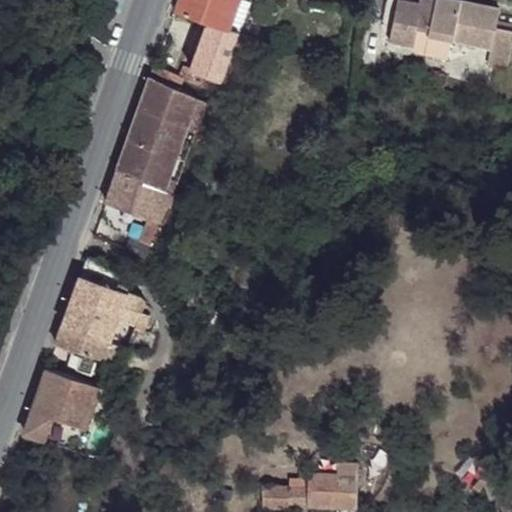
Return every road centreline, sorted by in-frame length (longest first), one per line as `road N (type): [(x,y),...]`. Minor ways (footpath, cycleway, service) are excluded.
road 1 (primary): [(0,407),(145,0)]
road 2 (unknown): [(68,214),(101,236),(150,290),(165,320),(163,354),(132,441),(135,475),(149,488),(216,500)]
